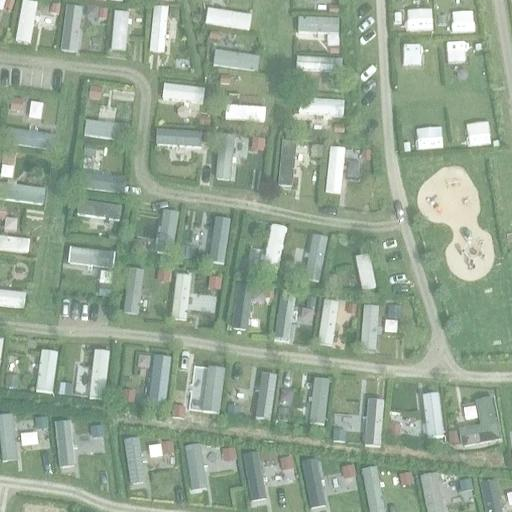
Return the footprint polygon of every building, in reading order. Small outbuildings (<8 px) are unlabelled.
[(6,0),(3,9),(9,12),(13,3),(6,0)] [(129,0),(129,10),(139,11),(139,0),(129,0)] [(37,5),(22,2),(14,43),(29,46),(37,5)] [(53,5),(51,15),(58,16),(60,6),(53,5)] [(81,9),(66,7),(60,53),(75,55),(81,9)] [(167,9),(153,8),(149,53),(163,54),(167,9)] [(97,10),(96,20),(104,21),(105,11),(97,10)] [(251,18),(207,11),(204,25),(248,32),(251,18)] [(128,14),(114,13),(110,52),(124,53),(128,14)] [(338,36),(338,21),(296,19),(296,34),(338,36)] [(209,33),(208,41),(217,42),(218,34),(209,33)] [(437,56),(446,56),(445,38),(436,39),(437,56)] [(400,67),(409,67),(410,48),(401,48),(400,67)] [(259,58),(214,52),(212,68),(257,74),(259,58)] [(341,76),(342,60),(297,58),(296,74),(341,76)] [(219,78),(218,86),(228,86),(229,78),(219,78)] [(202,105),(204,90),(163,86),(161,101),(202,105)] [(89,89),(88,100),(97,101),(99,90),(89,89)] [(230,93),(229,108),(268,109),(269,95),(230,93)] [(341,119),(342,103),(299,100),(298,116),(341,119)] [(11,101),(10,113),(19,114),(21,102),(11,101)] [(264,110),(225,108),(224,121),(264,123),(264,110)] [(428,108),(406,112),(409,132),(431,129),(428,108)] [(455,108),(445,109),(447,128),(457,127),(455,108)] [(197,119),(197,126),(209,127),(210,120),(197,119)] [(126,143),(128,128),(85,123),(83,138),(126,143)] [(255,124),(254,137),(268,139),(269,125),(255,124)] [(51,153),(54,137),(7,130),(5,146),(51,153)] [(199,149),(199,134),(156,132),(155,147),(199,149)] [(316,133),(315,144),(331,145),(332,134),(316,133)] [(201,135),(201,144),(210,145),(210,135),(201,135)] [(229,182),(234,138),(219,136),(215,181),(229,182)] [(252,140),(250,151),(261,152),(263,141),(252,140)] [(292,189),(296,144),(282,143),(278,188),(292,189)] [(84,145),(83,157),(92,158),(93,146),(84,145)] [(311,147),(310,159),(321,160),(322,148),(311,147)] [(340,196),(344,151),(329,149),(325,195),(340,196)] [(362,151),(361,160),(369,161),(370,152),(362,151)] [(2,157),(0,167),(9,169),(11,158),(2,157)] [(123,196),(125,181),(80,175),(78,190),(123,196)] [(0,201),(41,207),(43,191),(0,185),(0,201)] [(141,198),(139,220),(161,221),(162,199),(141,198)] [(119,222),(121,208),(78,203),(76,217),(119,222)] [(172,257),(178,215),(163,212),(156,255),(172,257)] [(223,267),(229,222),(214,220),(208,264),(223,267)] [(0,224),(0,238),(34,240),(35,226),(0,224)] [(277,276),(285,231),(270,228),(262,274),(277,276)] [(328,240),(312,237),(303,281),(319,284),(328,240)] [(0,251),(28,255),(29,241),(0,238),(0,251)] [(132,243),(130,254),(142,256),(144,245),(132,243)] [(179,248),(178,258),(188,260),(190,250),(179,248)] [(112,270),(114,255),(69,249),(67,265),(112,270)] [(368,256),(354,259),(361,292),(375,289),(368,256)] [(241,262),(239,272),(246,273),(247,263),(241,262)] [(284,270),(282,280),(290,281),(292,272),(284,270)] [(143,273),(128,271),(122,316),(137,318),(143,273)] [(157,273),(156,283),(168,285),(169,274),(157,273)] [(190,278),(175,277),(170,320),(185,322),(190,278)] [(328,277),(326,286),(334,288),(335,278),(328,277)] [(210,279),(208,290),(217,291),(219,280),(210,279)] [(101,281),(100,293),(111,294),(112,282),(101,281)] [(252,288),(237,287),(232,330),(247,332),(252,288)] [(266,290),(265,299),(273,300),(274,291),(266,290)] [(0,307),(23,310),(25,295),(0,292),(0,307)] [(294,297),(279,295),(274,340),(288,342),(294,297)] [(338,305),(324,302),(317,347),(331,349),(338,305)] [(378,309),(363,308),(360,354),(375,355),(378,309)] [(348,309),(346,318),(354,319),(355,310),(348,309)] [(109,354),(94,352),(89,400),(103,402),(109,354)] [(51,395),(57,355),(41,353),(35,393),(51,395)] [(165,409),(171,360),(153,358),(148,407),(165,409)] [(224,371),(207,369),(202,413),(219,415),(224,371)] [(270,422),(276,378),(261,376),(255,420),(270,422)] [(6,378),(5,390),(17,390),(17,379),(6,378)] [(324,427),(328,382),(313,381),(308,426),(324,427)] [(60,385),(59,396),(70,398),(72,387),(60,385)] [(125,392),(123,403),(133,404),(134,392),(125,392)] [(442,439),(437,396),(422,398),(427,441),(442,439)] [(393,399),(392,413),(408,414),(409,400),(393,399)] [(492,402),(476,405),(481,428),(460,432),(463,449),(500,442),(492,402)] [(380,449),(383,404),(368,403),(364,448),(380,449)] [(173,408),(172,419),(182,420),(183,409),(173,408)] [(228,408),(226,419),(236,421),(237,409),(228,408)] [(280,411),(278,423),(288,424),(289,412),(280,411)] [(16,463),(11,417),(0,417),(0,453),(1,464),(16,463)] [(45,419),(36,420),(37,430),(47,429),(45,419)] [(74,469),(69,423),(53,425),(58,471),(74,469)] [(389,426),(388,438),(399,439),(401,427),(389,426)] [(101,428),(92,429),(93,439),(102,438),(101,428)] [(334,432),(333,443),(343,444),(344,433),(334,432)] [(458,433),(450,434),(450,446),(458,446),(458,433)] [(145,485),(138,440),(123,442),(130,487),(145,485)] [(171,443),(161,444),(163,454),(172,453),(171,443)] [(206,491),(200,447),(185,449),(191,494),(206,491)] [(233,450),(223,452),(225,461),(234,460),(233,450)] [(265,501),(257,454),(243,456),(251,503),(265,501)] [(291,459),(281,460),(283,470),(292,469),(291,459)] [(325,508),(316,461),(301,464),(310,511),(325,508)] [(352,467),(343,469),(345,478),(354,477),(352,467)] [(383,511),(376,469),(362,472),(368,511),(383,511)] [(410,474),(400,476),(402,485),(411,484),(410,474)] [(443,511),(436,475),(421,478),(427,511),(443,511)] [(469,480),(460,482),(462,492),(471,490),(469,480)] [(500,511),(495,482),(479,485),(484,511),(500,511)] [(66,511),(67,508),(17,503),(16,511),(66,511)]
